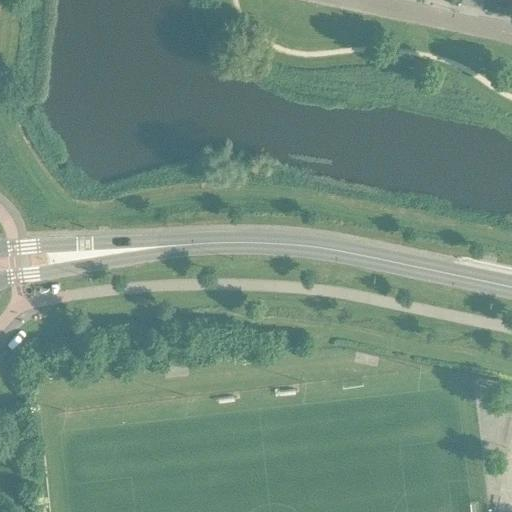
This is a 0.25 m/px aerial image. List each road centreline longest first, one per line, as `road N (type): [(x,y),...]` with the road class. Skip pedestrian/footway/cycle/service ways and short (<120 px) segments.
road 1 (secondary): [(90,255),(284,247),(511,290)]
road 2 (residential): [(345,0),(511,36)]
